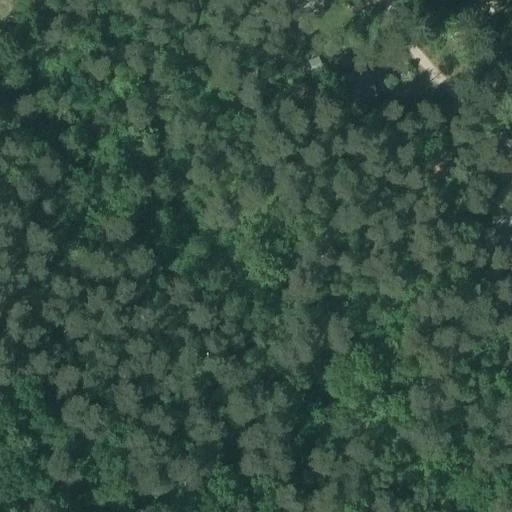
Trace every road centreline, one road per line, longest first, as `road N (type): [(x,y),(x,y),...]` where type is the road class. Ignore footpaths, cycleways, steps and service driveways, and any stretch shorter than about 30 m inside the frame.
road 1 (track): [(440,511),(319,391),(0,24)]
road 2 (track): [(385,0),(399,41),(511,157)]
